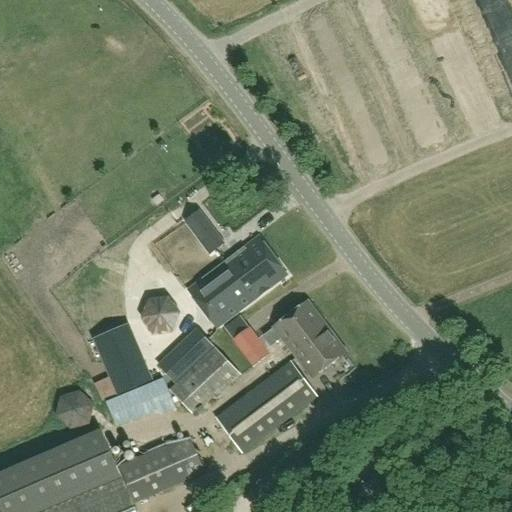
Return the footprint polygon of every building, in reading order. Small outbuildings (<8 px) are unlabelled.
[(477,0),(501,56),(511,50),(511,40),(495,0),(477,0)] [(226,239),(231,248),(252,236),(247,227),(226,239)] [(217,328),(258,297),(258,298),(271,289),(270,288),(287,275),(259,238),(189,291),(217,328)] [(173,334),(180,313),(169,299),(149,301),(141,320),(153,335),(173,334)] [(347,353),(308,302),(275,327),(276,328),(264,336),(272,347),(283,338),(313,379),(347,353)] [(178,382),(214,345),(198,330),(162,366),(178,382)] [(223,394),(242,374),(216,348),(173,391),(196,414),(219,390),(223,394)] [(133,350),(106,361),(128,414),(155,403),(133,350)] [(243,453),(317,396),(292,362),(218,419),(243,453)] [(136,432),(158,432),(158,419),(137,419),(136,432)] [(0,470),(0,511),(137,511),(134,505),(191,480),(206,474),(190,438),(175,443),(172,445),(170,440),(156,445),(158,450),(118,467),(101,427),(0,470)] [(361,481),(359,496),(385,500),(387,486),(361,481)]
